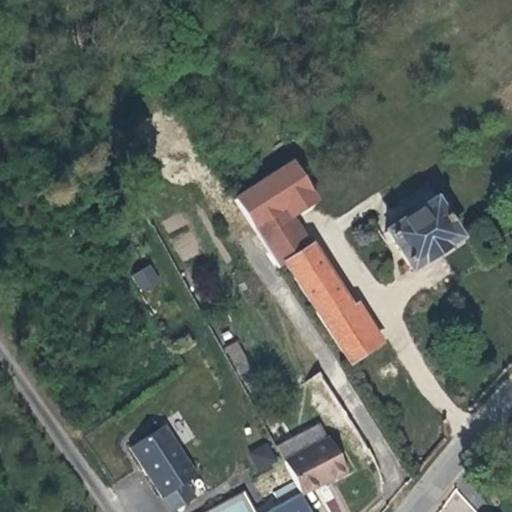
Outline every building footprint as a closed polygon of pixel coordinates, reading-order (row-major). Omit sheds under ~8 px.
[(301,196),(286,175),(265,188),(280,210),(301,196)] [(411,271),(459,240),(434,202),(387,233),(411,271)] [(254,230),(280,270),(287,265),(310,248),(285,211),(254,230)] [(310,248),(287,265),(350,363),(382,342),(357,304),(352,308),(313,246),(310,248)] [(132,273),(139,291),(160,283),(153,264),(132,273)] [(237,340),(224,346),(238,374),(250,368),(237,340)] [(275,449),(301,497),(346,472),(327,439),(325,441),(315,426),(275,449)] [(167,429),(132,450),(171,511),(178,511),(196,501),(186,485),(198,479),(167,429)] [(246,450),(256,472),(277,463),(268,441),(246,450)] [(252,511),(241,491),(203,511),(252,511)]
